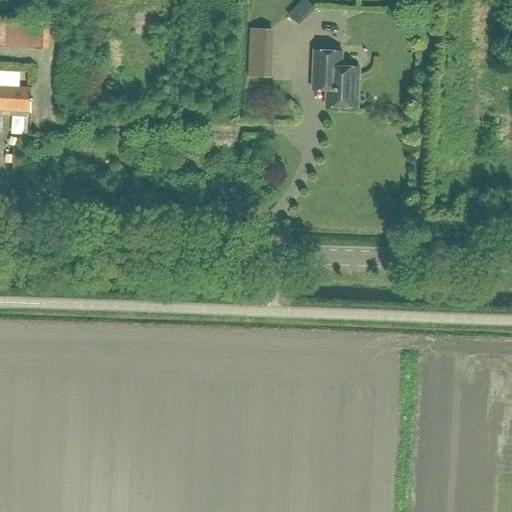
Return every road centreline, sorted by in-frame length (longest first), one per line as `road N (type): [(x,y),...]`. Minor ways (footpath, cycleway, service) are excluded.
road 1 (tertiary): [(511,266),(0,246)]
road 2 (unknown): [(290,66),(311,110),(311,134),(274,257)]
